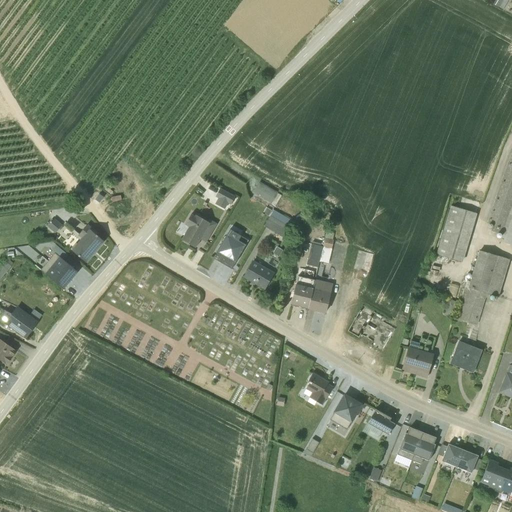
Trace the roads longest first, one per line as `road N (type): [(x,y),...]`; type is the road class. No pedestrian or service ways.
road 1 (residential): [(138,241),(401,394),(511,441)]
road 2 (residential): [(138,241),(212,148),(360,0)]
road 3 (residential): [(0,413),(127,251)]
road 4 (track): [(0,82),(82,197)]
